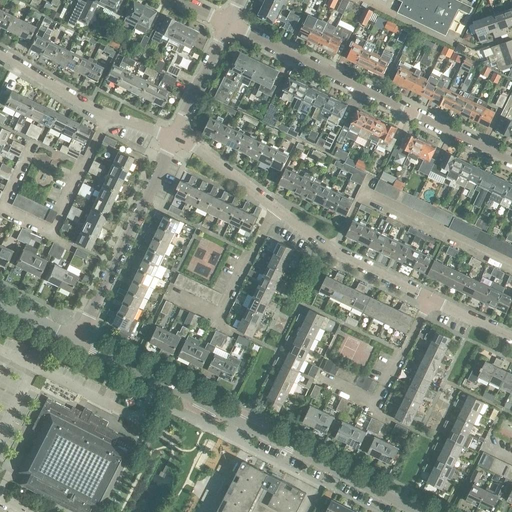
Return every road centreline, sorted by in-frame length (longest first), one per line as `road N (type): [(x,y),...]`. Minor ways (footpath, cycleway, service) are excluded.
road 1 (residential): [(511,337),(333,251),(173,139)]
road 2 (unclassified): [(75,341),(414,511)]
road 3 (residential): [(227,23),(511,159)]
road 4 (residential): [(75,341),(173,139)]
road 5 (residential): [(173,139),(105,119),(0,56)]
road 6 (residential): [(173,139),(227,23)]
